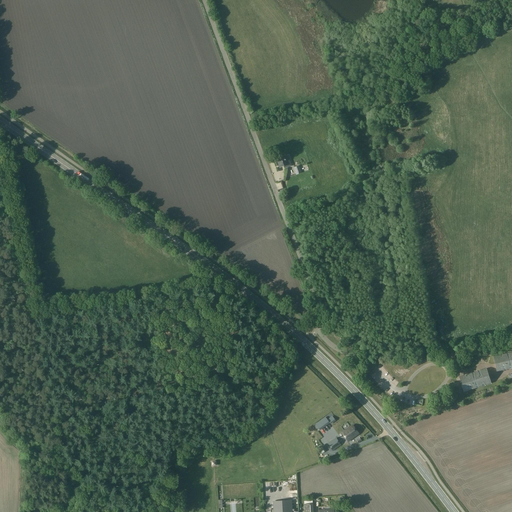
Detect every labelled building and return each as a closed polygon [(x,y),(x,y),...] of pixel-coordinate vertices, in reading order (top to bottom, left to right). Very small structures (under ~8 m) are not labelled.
[(287,159),(285,156),(276,159),(279,167),(283,165),(284,169),(289,167),(288,163),(290,162),(289,158),(287,159)] [(294,168),(296,175),(302,173),(299,166),(294,168)] [(511,352),(494,356),(498,371),(511,368),(511,352)] [(485,369),(460,377),(462,383),(464,382),(465,385),(463,386),(465,392),(490,384),(485,369)] [(316,425),(315,426),(317,429),(318,428),(320,430),(327,425),(330,423),(327,420),(326,417),(316,425)] [(353,425),(342,433),(348,441),(359,434),(353,425)] [(336,438),(328,444),(333,451),(341,445),(336,438)] [(291,501),(274,502),(274,511),(298,511),(299,511),(292,511),(291,501)] [(313,503),(305,504),(305,508),(305,511),(313,511),(313,508),(313,503)]
